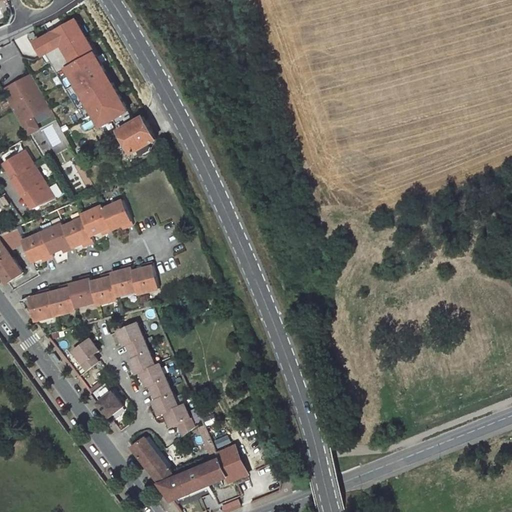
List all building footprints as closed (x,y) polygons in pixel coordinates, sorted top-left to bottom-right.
[(157,140),(80,6),(45,20),(38,24),(18,33),(27,48),(31,46),(64,103),(68,101),(74,98),(95,86),(133,154),(140,150),(142,153),(146,154),(152,151),(153,147),(151,143),(157,140)] [(32,74),(4,91),(29,135),(39,129),(33,118),(51,107),(32,74)] [(5,95),(0,98),(0,101),(6,111),(12,107),(5,95)] [(79,105),(74,98),(68,101),(73,109),(79,105)] [(74,114),(78,121),(86,116),(81,109),(74,114)] [(85,131),(95,125),(91,118),(81,124),(85,131)] [(57,199),(26,150),(6,163),(16,179),(15,180),(16,180),(24,193),(25,195),(26,195),(35,209),(57,199)] [(24,193),(16,180),(14,182),(22,194),(24,193)] [(5,197),(0,199),(0,203),(2,207),(8,203),(5,197)] [(45,231),(24,241),(25,242),(34,262),(43,258),(46,257),(47,260),(55,256),(53,253),(63,249),(65,248),(67,251),(83,243),(86,242),(88,245),(95,242),(92,236),(102,232),(104,231),(106,234),(123,226),(126,224),(127,227),(135,224),(124,200),(104,209),(102,206),(83,215),(84,218),(65,226),(63,224),(54,228),(45,231)] [(52,222),(43,226),(45,231),(54,228),(52,222)] [(0,234),(0,272),(2,276),(8,283),(24,273),(9,251),(25,242),(24,241),(18,227),(0,234)] [(41,296),(21,301),(37,321),(78,310),(77,307),(98,301),(98,305),(120,299),(119,296),(139,291),(140,294),(161,288),(154,262),(147,264),(147,268),(145,268),(134,271),(132,265),(124,267),(125,270),(122,271),(105,276),(106,279),(103,279),(93,282),(91,276),(83,278),(84,281),(81,282),(63,287),(64,290),(61,290),(51,293),(50,290),(43,292),(43,295),(41,296)] [(179,406),(161,363),(156,365),(138,323),(119,331),(125,345),(128,344),(135,359),(132,360),(138,374),(142,372),(148,386),(152,385),(158,400),(155,401),(161,415),(167,413),(173,427),(179,424),(184,436),(196,427),(185,404),(179,406)] [(95,355),(100,351),(91,339),(74,351),(89,370),(100,362),(95,355)] [(61,361),(55,353),(52,355),(58,363),(61,361)] [(101,381),(89,389),(93,394),(104,385),(101,381)] [(125,406),(108,383),(104,385),(93,394),(111,417),(125,406)] [(214,414),(202,420),(205,425),(206,427),(218,422),(214,414)] [(14,424),(10,421),(6,426),(11,429),(14,424)] [(205,425),(199,427),(208,447),(213,445),(206,427),(205,425)] [(230,435),(216,440),(220,449),(234,443),(230,435)] [(136,441),(132,444),(134,448),(162,484),(177,477),(147,438),(138,444),(136,441)] [(213,445),(208,447),(215,461),(220,459),(218,454),(213,445)] [(177,477),(162,484),(173,500),(174,500),(197,490),(229,477),(222,461),(237,454),(234,447),(218,454),(220,459),(215,461),(177,477)] [(237,454),(222,461),(229,477),(231,482),(247,475),(237,454)] [(206,511),(197,490),(174,500),(182,511),(206,511)] [(227,511),(242,506),(238,496),(222,503),(225,511),(227,511)]
